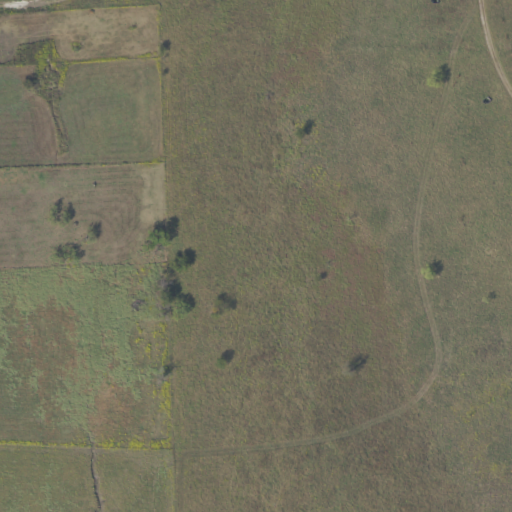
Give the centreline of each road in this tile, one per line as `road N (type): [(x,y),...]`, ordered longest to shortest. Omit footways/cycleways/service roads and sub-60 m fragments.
road 1 (residential): [(511,170),(172,82)]
road 2 (residential): [(0,73),(172,82),(241,0)]
road 3 (residential): [(492,164),(463,0)]
